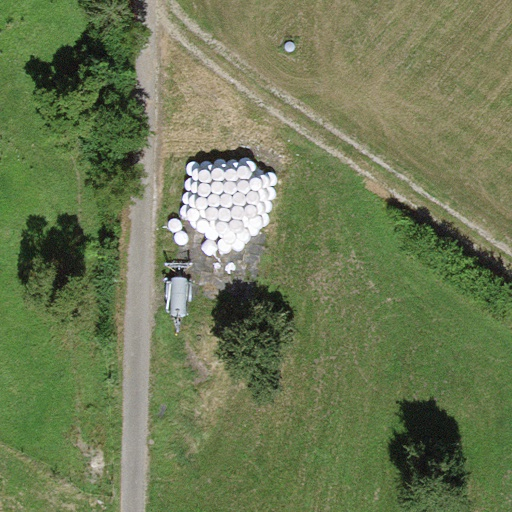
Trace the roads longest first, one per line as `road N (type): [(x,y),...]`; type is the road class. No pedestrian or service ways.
road 1 (track): [(135,0),(121,511)]
road 2 (track): [(511,272),(188,40),(151,0)]
